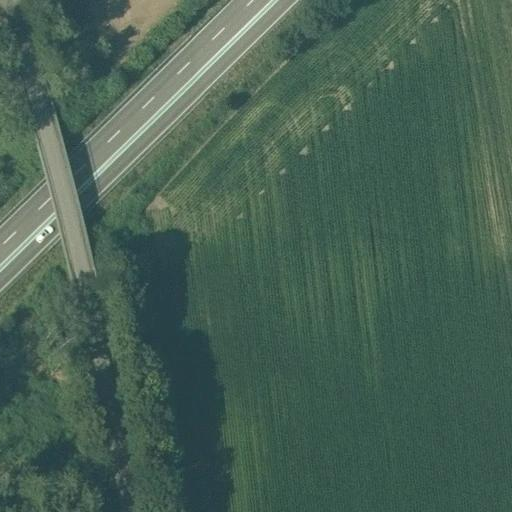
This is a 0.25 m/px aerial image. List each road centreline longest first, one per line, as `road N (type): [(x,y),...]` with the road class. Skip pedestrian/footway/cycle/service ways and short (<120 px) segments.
road 1 (unclassified): [(121,511),(85,303),(13,0)]
road 2 (trunk): [(0,281),(292,0)]
road 3 (trunk): [(253,0),(0,242)]
